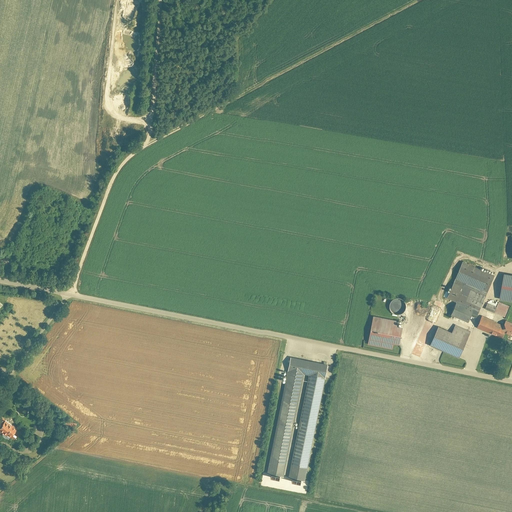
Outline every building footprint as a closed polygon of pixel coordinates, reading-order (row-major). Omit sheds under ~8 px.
[(462,263),(448,299),(481,311),(494,276),(462,263)] [(390,306),(390,309),(391,312),(393,313),(396,315),(402,315),(405,312),(406,308),(406,304),(404,301),(401,299),(395,299),(391,302),(390,306)] [(500,304),(498,309),(488,304),(485,312),(505,321),(510,308),(500,304)] [(455,309),(450,319),(473,329),(478,316),(473,314),(472,317),(455,309)] [(402,323),(373,317),(368,345),(397,350),(402,323)] [(511,325),(506,323),(504,327),(483,318),(479,329),(502,339),(505,333),(511,336),(511,325)] [(456,325),(453,333),(439,327),(431,346),(459,357),(470,331),(456,325)] [(289,360),(267,475),(262,474),(260,485),(307,494),(309,482),(306,482),(328,367),(289,360)] [(0,417),(0,428),(11,436),(17,427),(1,416),(0,417)]
